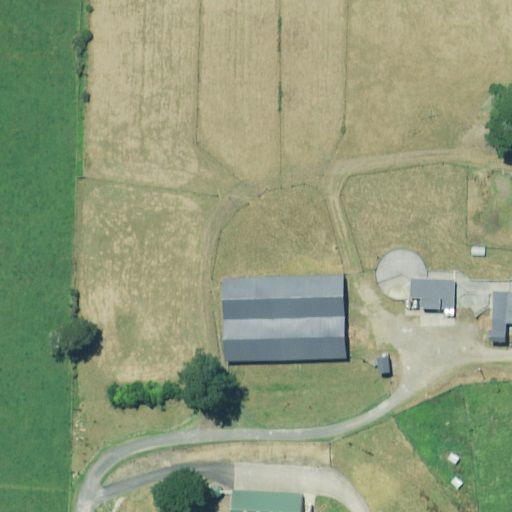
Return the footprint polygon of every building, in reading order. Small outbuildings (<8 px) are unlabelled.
[(346,275),(226,277),(228,359),(348,356),(346,275)] [(457,279),(413,277),(412,296),(425,297),(424,306),(448,307),(447,315),(456,316),(457,279)] [(511,289),(497,289),(495,340),(509,340),(510,321),(511,321),(511,289)] [(397,373),(397,358),(384,358),(383,373),(397,373)] [(302,511),(304,491),(235,487),(233,511),(302,511)]
